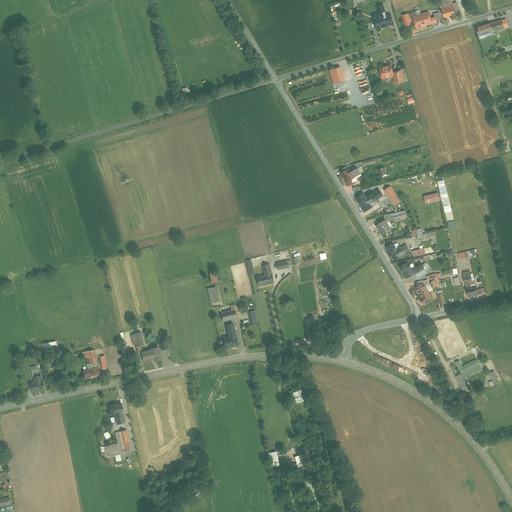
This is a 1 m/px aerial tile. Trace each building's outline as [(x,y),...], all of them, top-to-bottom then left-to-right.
[(438,0),(442,9),(453,5),(451,0),(438,0)] [(383,5),(378,7),(381,17),(386,16),(385,13),(386,13),(383,5)] [(453,5),(442,9),(445,19),(456,16),(453,5)] [(417,16),(413,17),(414,17),(417,28),(438,22),(436,16),(431,18),(429,12),(417,16)] [(381,17),(374,20),(377,29),(394,23),(391,14),(381,17)] [(408,14),(403,15),(406,26),(412,24),(410,18),(408,14)] [(502,20),(490,24),(493,32),(498,30),(504,28),(502,20)] [(490,23),(477,27),(480,39),(485,38),(484,35),(493,32),(490,24),(490,23)] [(391,65),(380,68),(383,78),(394,75),(394,73),(391,65)] [(340,67),(330,70),(334,83),(344,80),(340,67)] [(401,71),(394,73),(394,75),(396,83),(404,81),(401,71)] [(379,176),(387,174),(385,167),(377,169),(379,176)] [(351,173),(348,169),(341,173),(349,186),(353,183),(351,180),(354,178),(353,178),(360,173),(358,169),(351,173)] [(445,220),(452,219),(445,179),(438,181),(445,220)] [(391,186),(384,190),(390,199),(396,194),(391,186)] [(379,190),(370,195),(374,201),(383,196),(379,190)] [(370,195),(367,198),(364,194),(356,198),(364,212),(372,207),(370,204),(374,201),(370,195)] [(439,194),(430,196),(432,202),(440,200),(439,194)] [(385,220),(377,226),(383,235),(391,230),(385,220)] [(447,222),(449,230),(456,228),(454,220),(447,222)] [(424,241),(418,243),(419,246),(411,247),(414,257),(425,254),(425,253),(427,252),(424,241)] [(394,245),(394,244),(387,248),(391,254),(390,254),(391,257),(392,257),(394,260),(401,256),(398,250),(394,245)] [(406,244),(399,248),(400,249),(398,250),(401,256),(406,253),(409,258),(412,255),(406,244)] [(475,250),(458,253),(459,259),(476,256),(475,250)] [(251,259),(245,260),(248,276),(254,274),(251,259)] [(287,260),(276,263),(278,270),(288,267),(288,266),(287,261),(287,260)] [(413,271),(408,262),(400,267),(407,278),(415,273),(416,274),(418,277),(427,272),(423,265),(413,271)] [(269,264),(263,266),(265,275),(272,273),(269,264)] [(470,271),(463,273),(465,283),(470,281),(472,281),(470,271)] [(210,274),(212,283),(218,281),(216,272),(210,274)] [(265,275),(257,277),(259,286),(274,283),(272,273),(265,275)] [(423,284),(416,288),(422,298),(420,299),(424,305),(433,299),(425,286),(424,283),(423,284)] [(477,286),(472,287),(471,286),(466,287),(469,296),(479,294),(478,289),(477,286)] [(216,287),(208,289),(211,303),(220,301),(216,287)] [(231,310),(221,312),(223,321),(237,318),(234,305),(230,306),(231,310)] [(255,311),(248,312),(251,326),(258,324),(255,311)] [(233,324),(227,325),(229,337),(224,338),(226,348),(238,345),(236,335),(235,335),(233,324)] [(141,332),(135,334),(135,335),(137,341),(138,346),(144,345),(141,332)] [(44,344),(46,352),(58,350),(56,341),(44,344)] [(167,341),(161,343),(162,350),(169,348),(167,341)] [(152,350),(142,352),(142,354),(144,361),(154,359),(154,360),(161,359),(158,347),(151,349),(152,350)] [(94,350),(82,352),(84,358),(87,357),(89,364),(96,363),(94,350)] [(478,360),(462,368),(459,361),(456,362),(464,378),(482,368),(478,360)] [(89,364),(86,365),(87,370),(83,371),(85,380),(99,377),(96,363),(89,364)] [(494,371),(490,373),(495,385),(499,383),(494,371)] [(39,376),(36,377),(37,382),(35,382),(31,383),(32,392),(44,389),(43,381),(42,381),(41,376),(39,376)] [(302,390),(296,393),(298,399),(304,397),(302,390)] [(121,403),(109,406),(111,414),(114,413),(117,424),(125,422),(121,403)] [(127,430),(120,431),(124,449),(131,447),(127,430)] [(124,449),(120,431),(115,432),(118,443),(119,450),(124,449)] [(120,454),(117,444),(107,446),(109,456),(115,455),(120,454)] [(271,467),(272,470),(277,469),(277,466),(279,466),(276,451),(267,453),(270,467),(271,467)] [(10,498),(0,499),(0,501),(1,507),(11,505),(10,498)]
